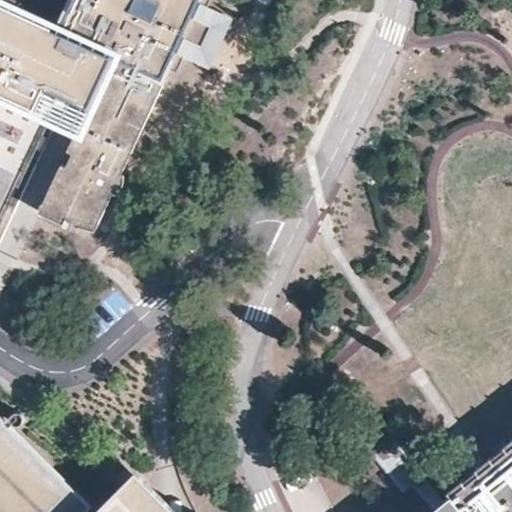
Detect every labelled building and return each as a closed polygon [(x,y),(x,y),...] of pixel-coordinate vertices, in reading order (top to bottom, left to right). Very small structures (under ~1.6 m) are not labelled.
[(2,0),(0,0),(0,97),(75,132),(111,56),(80,41),(79,44),(54,32),(57,25),(2,0)] [(71,0),(68,8),(64,7),(57,25),(54,32),(79,44),(80,41),(111,56),(75,132),(67,149),(73,152),(67,165),(62,163),(40,211),(64,223),(67,218),(75,222),(96,227),(104,210),(101,207),(111,196),(176,58),(172,56),(175,52),(198,1),(198,0),(71,0)] [(233,17),(198,1),(175,52),(210,69),(233,17)] [(178,511),(137,470),(97,510),(0,414),(0,511),(178,511)] [(423,475),(390,434),(369,450),(402,492),(423,475)] [(511,511),(511,442),(482,467),(450,493),(456,501),(448,509),(450,511),(511,511)]
